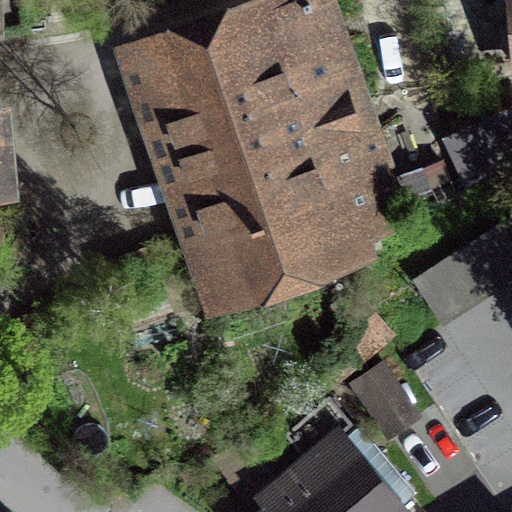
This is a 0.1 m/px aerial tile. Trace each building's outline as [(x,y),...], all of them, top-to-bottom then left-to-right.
[(301,0),(145,53),(226,286),(407,222),(329,0),(301,0)] [(511,106),(447,136),(466,179),(511,157),(511,106)] [(345,326),(321,344),(337,377),(389,334),(363,287),(334,303),(345,326)] [(389,433),(417,414),(381,362),(354,381),(389,433)] [(401,503),(415,492),(358,424),(344,435),(340,430),(351,421),(329,395),(285,432),(305,456),(261,493),(271,505),(263,511),(404,511),(407,510),(401,503)] [(243,494),(282,461),(264,438),(252,446),(214,460),(243,494)]
